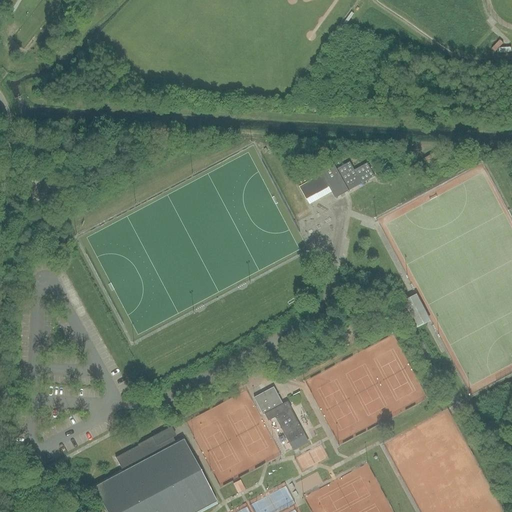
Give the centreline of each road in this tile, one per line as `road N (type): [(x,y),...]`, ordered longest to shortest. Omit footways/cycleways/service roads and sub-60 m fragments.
road 1 (track): [(183,132),(511,150)]
road 2 (track): [(9,123),(183,132)]
